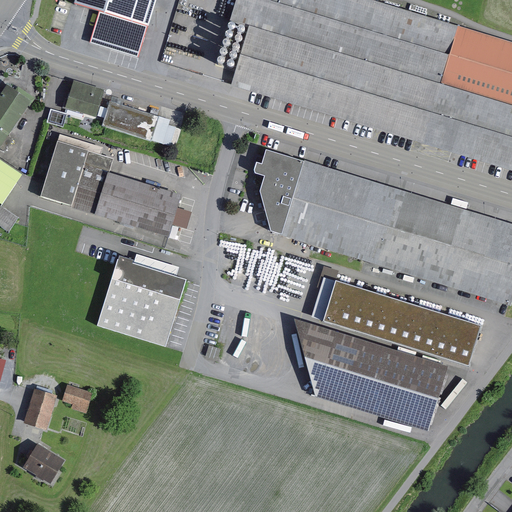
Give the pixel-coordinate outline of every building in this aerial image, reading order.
[(139,59),(156,0),(77,0),(75,7),(100,14),(91,45),(139,59)] [(511,44),(364,0),(234,0),(231,20),(250,25),(229,86),(511,171),(511,44)] [(170,125),(172,120),(112,102),(109,110),(101,108),(106,91),(76,82),(68,110),(98,119),(99,117),(105,119),(103,127),(177,149),(183,129),(170,125)] [(34,102),(10,86),(0,100),(0,147),(5,152),(14,139),(11,137),(34,102)] [(68,114),(51,109),(47,123),(64,128),(68,114)] [(62,135),(60,142),(103,155),(105,148),(62,135)] [(181,209),(185,196),(112,173),(116,159),(103,155),(60,142),(42,197),(169,236),(172,237),(175,225),(181,209)] [(269,232),(509,306),(511,296),(511,225),(302,161),(302,162),(263,151),(259,165),(253,163),(251,171),(252,174),(261,177),(257,192),(269,232)] [(25,176),(0,158),(0,202),(5,206),(25,176)] [(19,218),(0,206),(0,226),(10,233),(19,218)] [(194,213),(181,209),(175,225),(189,230),(194,213)] [(139,255),(137,260),(136,264),(178,277),(181,268),(139,255)] [(168,347),(188,280),(178,277),(136,264),(137,260),(122,256),(100,326),(168,347)] [(310,317),(320,320),(332,281),(322,278),(310,317)] [(320,322),(467,367),(479,326),(332,281),(320,320),(320,322)] [(426,431),(446,367),(292,319),(313,397),(426,431)] [(209,345),(205,356),(217,360),(221,349),(209,345)] [(94,393),(69,386),(64,401),(74,404),(72,409),(87,413),(94,393)] [(59,396),(36,389),(26,423),(48,430),(59,396)] [(67,461),(39,444),(25,468),(52,484),(67,461)]
